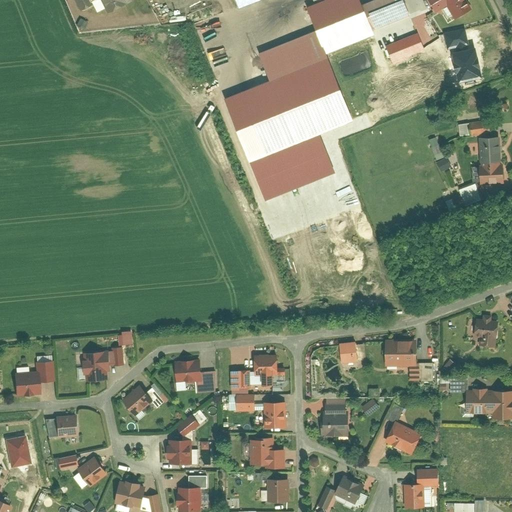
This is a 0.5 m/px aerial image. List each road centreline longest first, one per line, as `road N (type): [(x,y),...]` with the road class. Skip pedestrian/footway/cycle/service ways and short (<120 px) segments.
road 1 (residential): [(511,286),(395,325),(295,337)]
road 2 (residential): [(295,337),(166,349),(105,399)]
road 3 (residential): [(301,442),(385,478),(381,511)]
